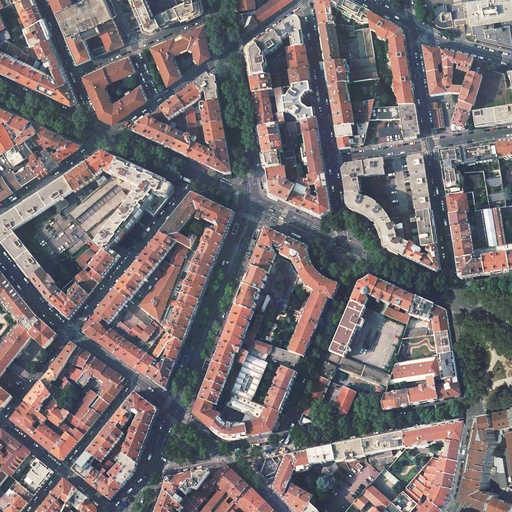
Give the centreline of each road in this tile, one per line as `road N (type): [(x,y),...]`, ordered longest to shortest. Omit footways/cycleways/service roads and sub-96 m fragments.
road 1 (secondary): [(176,408),(254,205)]
road 2 (residential): [(348,248),(351,283),(284,441)]
road 3 (residential): [(71,331),(193,177)]
road 4 (tertiary): [(474,406),(284,441)]
road 5 (residential): [(306,0),(332,158)]
road 6 (secondary): [(254,205),(229,52)]
road 7 (residential): [(453,289),(429,144)]
road 8 (residential): [(108,136),(0,211)]
road 9 (residential): [(429,144),(410,24)]
